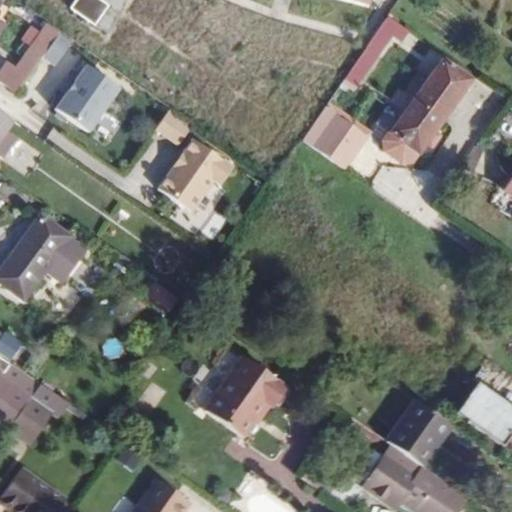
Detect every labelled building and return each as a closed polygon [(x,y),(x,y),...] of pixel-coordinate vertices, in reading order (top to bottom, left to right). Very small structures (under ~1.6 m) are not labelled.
[(107,5),(99,0),(76,0),(70,9),(94,25),(107,5)] [(399,25),(387,17),(374,36),(386,44),(399,25)] [(73,43),(48,25),(17,69),(8,62),(0,73),(0,81),(18,94),(43,57),(57,66),(73,43)] [(374,36),(344,80),(355,88),(386,44),(374,36)] [(432,133),(465,86),(454,78),(458,74),(440,61),(382,142),(384,152),(402,164),(411,163),(424,144),(430,148),(438,137),(432,133)] [(119,90),(86,68),(57,112),(90,134),(119,90)] [(191,125),(169,109),(155,130),(177,145),(191,125)] [(333,119),(322,111),(302,140),(313,148),(333,119)] [(0,136),(11,121),(0,113),(0,136)] [(313,148),(343,170),(364,140),(333,119),(313,148)] [(232,167),(190,139),(156,188),(190,211),(212,179),(220,184),(232,167)] [(511,178),(503,191),(511,197),(511,178)] [(0,283),(23,301),(44,272),(55,280),(68,263),(56,255),(69,238),(39,217),(0,270),(0,283)] [(180,299),(154,282),(146,293),(172,311),(180,299)] [(0,354),(6,359),(19,343),(3,331),(0,335),(0,354)] [(48,365),(24,347),(12,363),(37,381),(48,365)] [(251,423),(264,404),(269,407),(270,408),(284,388),(241,357),(203,412),(240,438),(251,423)] [(471,381),(475,384),(511,409),(511,390),(480,368),(471,381)] [(511,409),(475,384),(454,415),(501,448),(511,432),(511,409)] [(12,385),(0,402),(0,421),(8,427),(29,397),(12,385)] [(39,385),(9,428),(32,444),(52,415),(58,419),(68,405),(39,385)] [(449,426),(414,402),(385,443),(420,467),(449,426)] [(269,407),(264,404),(251,423),(256,426),(269,407)] [(341,473),(314,455),(298,477),(325,496),(341,473)] [(413,478),(387,460),(367,490),(387,504),(392,497),(398,501),(414,511),(454,511),(463,501),(418,469),(413,478)] [(57,511),(65,501),(19,469),(0,497),(0,505),(10,511),(57,511)] [(155,481),(133,511),(182,511),(188,504),(155,481)] [(234,495),(219,485),(211,496),(226,506),(234,495)] [(288,511),(262,491),(246,511),(247,511),(288,511)] [(398,501),(392,497),(387,504),(393,508),(398,501)]
